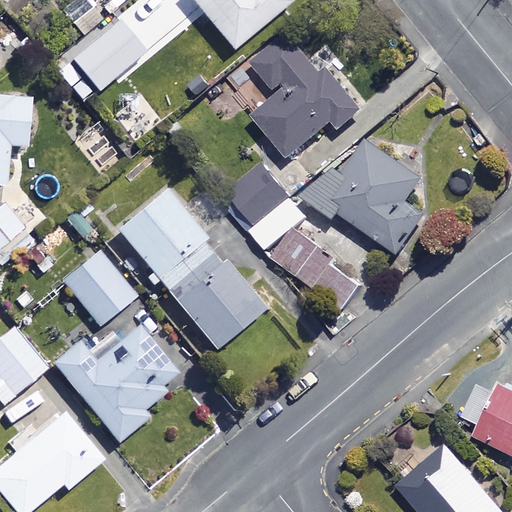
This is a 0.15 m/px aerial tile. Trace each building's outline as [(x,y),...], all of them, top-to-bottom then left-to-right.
[(106,17),(90,0),(78,0),(64,13),(84,36),(106,17)] [(194,0),(237,52),(295,5),(290,0),(194,0)] [(325,76),(294,38),(260,66),(285,96),(259,118),(295,161),(345,120),(350,127),(367,113),(332,70),(325,76)] [(232,74),(205,39),(167,69),(194,104),(232,74)] [(161,121),(140,96),(115,116),(135,142),(161,121)] [(34,149),(37,102),(0,99),(0,187),(11,189),(14,148),(34,149)] [(430,179),(377,141),(350,178),(338,170),(313,204),(339,223),(345,215),(402,257),(431,217),(412,203),(430,179)] [(296,200),(268,167),(227,201),(255,235),(296,200)] [(268,313),(170,192),(122,231),(220,352),(268,313)] [(34,241),(7,207),(0,212),(0,262),(3,266),(34,241)] [(367,281),(299,231),(277,260),(345,310),(367,281)] [(137,300),(102,256),(67,283),(102,328),(137,300)] [(189,378),(146,324),(100,362),(84,343),(57,365),(122,444),(153,418),(148,412),(189,378)] [(51,371),(18,329),(0,342),(0,399),(5,406),(51,371)] [(462,420),(486,433),(483,439),(511,453),(511,389),(509,388),(506,394),(481,382),(462,420)] [(107,461),(68,415),(0,471),(0,490),(18,511),(34,511),(66,486),(71,492),(107,461)] [(505,511),(451,448),(404,488),(424,511),(505,511)]
